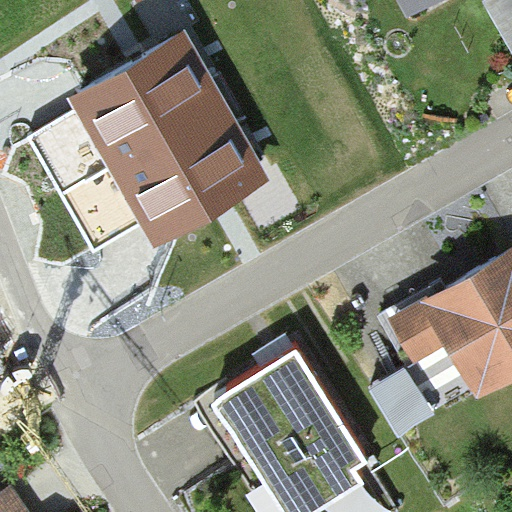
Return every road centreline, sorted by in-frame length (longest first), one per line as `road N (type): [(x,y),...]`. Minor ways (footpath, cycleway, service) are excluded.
road 1 (residential): [(511,150),(80,405)]
road 2 (residential): [(80,405),(0,218)]
road 3 (residential): [(148,511),(80,405)]
